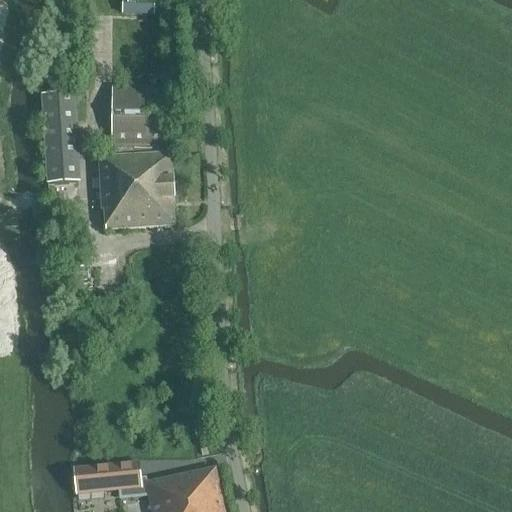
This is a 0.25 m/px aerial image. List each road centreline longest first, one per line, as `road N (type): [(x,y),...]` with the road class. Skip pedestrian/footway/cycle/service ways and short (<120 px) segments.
road 1 (residential): [(246,511),(225,403),(201,0)]
road 2 (track): [(215,236),(99,240),(69,200),(0,200)]
